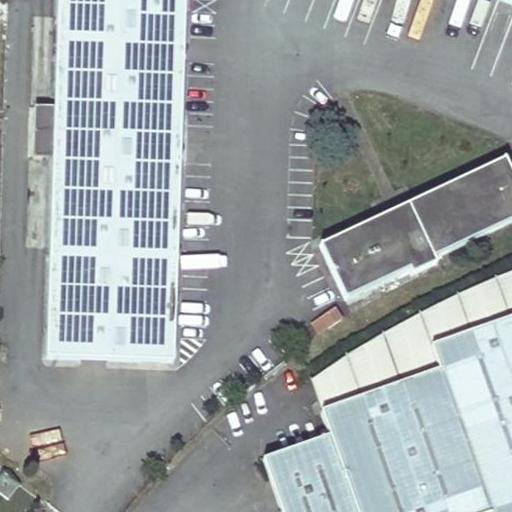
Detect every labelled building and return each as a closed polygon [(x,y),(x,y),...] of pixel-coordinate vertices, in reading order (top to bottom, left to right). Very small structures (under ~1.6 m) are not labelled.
[(511,0),(59,0),(48,357),(175,362),(180,227),(186,0),(511,0)] [(511,180),(503,161),(320,246),(344,299),(408,270),(411,276),(435,264),(433,258),(511,221),(511,180)] [(511,273),(484,284),(454,298),(403,324),(356,352),(329,370),(309,383),(320,413),(438,372),(430,349),(511,320),(511,273)] [(321,317),(328,328),(339,321),(332,310),(321,317)] [(328,328),(321,317),(310,323),(318,334),(328,328)] [(438,372),(320,413),(328,438),(263,461),(280,511),(511,511),(511,320),(430,349),(438,372)] [(4,473),(0,478),(0,493),(9,501),(21,485),(4,473)]
